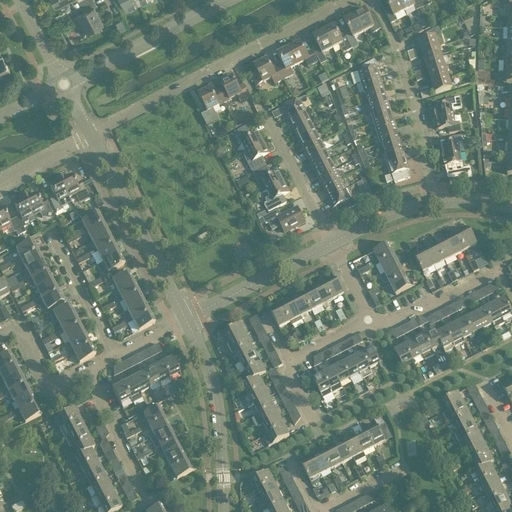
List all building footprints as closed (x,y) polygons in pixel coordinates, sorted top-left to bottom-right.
[(81,7),(94,0),(93,0),(80,0),(79,1),(78,0),(53,0),(56,6),(67,0),(70,0),(76,9),(81,6),(81,7)] [(94,0),(81,7),(84,12),(73,18),(81,35),(103,24),(94,7),(97,6),(94,0)] [(138,3),(136,0),(121,0),(126,9),(138,3)] [(404,12),(397,0),(385,0),(389,8),(384,11),(391,25),(397,22),(394,17),(404,12)] [(422,8),(417,0),(413,0),(411,1),(410,0),(397,0),(404,12),(414,7),(416,11),(421,9),(422,8)] [(427,0),(417,0),(422,8),(423,8),(428,6),(425,1),(427,0)] [(504,20),(511,19),(511,0),(501,0),(501,8),(504,8),(504,20)] [(354,16),(363,34),(370,30),(372,35),(381,30),(376,19),(374,16),(369,19),(364,10),(354,16)] [(363,34),(354,16),(344,21),(350,32),(345,35),(350,46),(356,43),(354,39),(363,34)] [(511,19),(504,20),(503,30),(508,30),(511,30),(511,19)] [(127,30),(123,21),(117,23),(122,33),(127,30)] [(415,27),(416,33),(423,31),(421,25),(415,27)] [(340,38),(333,26),(323,32),(332,50),(338,47),(341,51),(342,53),(342,54),(343,54),(344,54),(345,54),(352,50),(350,46),(345,35),(340,38)] [(427,34),(429,40),(441,36),(438,28),(427,34)] [(332,50),(323,32),(313,37),(319,49),(314,52),(321,66),(327,63),(323,55),(332,50)] [(403,33),(397,36),(401,43),(404,41),(407,40),(403,33)] [(445,47),(441,36),(429,40),(418,44),(422,54),(441,48),(445,47)] [(300,44),(289,50),(298,67),(305,63),(308,68),(317,64),(311,52),(306,55),(300,44)] [(441,48),(422,54),(425,65),(442,59),(440,52),(443,52),(441,48)] [(298,67),(289,50),(277,56),(283,67),(278,69),(284,81),(293,76),(290,71),(298,67)] [(0,52),(0,76),(10,71),(0,52)] [(444,66),(442,59),(425,65),(428,75),(448,68),(447,65),(444,66)] [(284,81),(278,69),(273,72),(267,61),(254,68),(258,74),(252,77),(257,87),(263,84),(264,84),(272,80),(275,86),(284,81)] [(374,62),(374,61),(362,68),(364,72),(358,74),(361,84),(380,79),(374,62)] [(511,63),(504,63),(504,67),(503,74),(511,73),(511,63)] [(449,72),(448,68),(428,75),(432,85),(449,80),(447,73),(449,72)] [(511,73),(503,74),(503,81),(503,85),(511,85),(511,73)] [(218,92),(225,105),(238,98),(241,103),(249,99),(243,87),(238,90),(233,79),(221,85),(224,89),(218,92)] [(380,79),(361,84),(365,95),(383,89),(380,79)] [(451,86),(449,80),(432,85),(435,95),(454,89),(453,85),(451,86)] [(336,92),(340,91),(336,81),(331,83),(334,92),(336,92)] [(344,99),(350,97),(347,88),(341,90),(344,99)] [(386,99),(383,89),(365,95),(368,105),(386,99)] [(225,105),(218,92),(213,95),(210,90),(199,96),(213,124),(219,121),(214,110),(225,105)] [(390,109),(386,99),(368,105),(371,115),(390,109)] [(434,121),(453,117),(452,112),(461,110),(460,99),(442,102),(443,108),(432,110),(434,121)] [(289,123),(306,115),(301,104),(299,100),(282,109),(289,123)] [(390,109),(371,115),(375,126),(393,120),(390,109)] [(311,124),(306,115),(289,123),(294,133),(311,124)] [(455,127),(453,117),(434,121),(436,132),(447,130),(448,135),(460,133),(459,127),(455,127)] [(396,130),(393,120),(375,126),(378,136),(396,130)] [(311,124),(294,133),(299,142),(316,133),(311,124)] [(247,154),(264,145),(259,134),(252,138),(246,127),(232,134),(235,140),(238,146),(242,144),(246,153),(247,154)] [(396,130),(378,136),(381,146),(399,140),(396,130)] [(355,137),(353,132),(350,134),(354,143),(360,141),(357,136),(355,137)] [(321,143),(316,133),(299,142),(304,152),(321,143)] [(440,158),(460,154),(458,144),(462,144),(460,137),(449,139),(450,145),(439,147),(440,158)] [(399,140),(381,146),(385,156),(403,150),(399,140)] [(326,152),(321,143),(304,152),(309,161),(326,152)] [(247,154),(246,153),(243,155),(248,165),(253,175),(266,168),(264,163),(265,163),(262,158),(269,155),(264,145),(247,154)] [(406,160),(403,150),(385,156),(388,166),(406,160)] [(364,151),(361,152),(362,152),(358,154),(362,163),(368,161),(364,151)] [(331,162),(326,152),(309,161),(314,171),(331,162)] [(460,154),(440,158),(442,169),(445,168),(447,180),(472,180),(470,169),(463,170),(460,154)] [(406,160),(388,166),(391,176),(385,178),(387,184),(394,182),(394,184),(410,179),(407,172),(410,171),(406,160)] [(372,171),(368,161),(362,163),(366,173),(372,171)] [(331,162),(314,171),(319,180),(336,171),(331,162)] [(266,168),(253,175),(258,184),(257,185),(263,194),(267,192),(284,183),(279,173),(271,178),(266,168)] [(341,181),(336,171),(319,180),(324,190),(341,181)] [(59,180),(69,199),(75,196),(80,205),(90,200),(88,196),(82,185),(77,187),(71,175),(66,178),(65,177),(59,180)] [(69,199),(59,180),(54,182),(54,184),(49,186),(56,198),(50,201),(57,214),(63,211),(60,204),(69,199)] [(346,191),(341,181),(324,190),(329,199),(346,191)] [(284,183),(267,192),(270,198),(266,200),(268,204),(265,206),(269,213),(286,204),(283,197),(290,193),(284,183)] [(367,186),(364,187),(361,188),(366,202),(373,200),(367,186)] [(350,200),(346,191),(329,199),(334,209),(336,208),(340,216),(357,207),(353,199),(350,200)] [(29,195),(23,198),(33,217),(39,214),(42,219),(51,219),(52,214),(46,203),(41,206),(35,194),(30,196),(29,195)] [(33,217),(23,198),(17,201),(18,202),(13,205),(19,217),(14,219),(22,235),(25,233),(23,229),(25,228),(24,225),(28,223),(27,220),(33,217)] [(0,231),(0,233),(11,227),(15,234),(15,233),(18,237),(22,235),(14,219),(9,222),(2,209),(0,209),(0,231)] [(305,223),(298,209),(282,217),(278,211),(267,217),(263,219),(265,224),(266,226),(269,224),(272,231),(281,227),(285,234),(305,223)] [(263,219),(267,217),(265,213),(257,217),(259,221),(263,219)] [(87,233),(103,225),(97,214),(81,223),(87,233)] [(108,235),(103,225),(87,233),(92,243),(108,235)] [(459,237),(466,252),(477,246),(470,232),(459,237)] [(212,239),(209,233),(198,240),(201,244),(212,239)] [(113,245),(108,235),(92,243),(97,254),(113,245)] [(466,252),(459,237),(448,243),(455,257),(466,252)] [(21,261),(37,253),(31,242),(15,251),(21,261)] [(448,243),(437,248),(445,263),(455,257),(448,243)] [(113,245),(97,254),(102,264),(118,255),(113,245)] [(380,264),(394,257),(389,246),(374,253),(380,264)] [(437,248),(427,254),(434,268),(445,263),(437,248)] [(37,253),(21,261),(26,271),(42,263),(37,253)] [(434,268),(427,254),(416,259),(423,274),(434,268)] [(124,265),(118,255),(102,264),(108,274),(124,265)] [(400,268),(394,257),(380,264),(385,275),(400,268)] [(12,262),(5,266),(7,271),(14,267),(12,262)] [(47,273),(42,263),(26,271),(31,282),(47,273)] [(405,278),(400,268),(385,275),(391,286),(405,278)] [(52,283),(47,273),(31,282),(36,292),(52,283)] [(117,292),(133,284),(127,273),(111,281),(117,292)] [(411,289),(405,278),(391,286),(396,297),(411,289)] [(439,278),(436,279),(441,290),(444,289),(439,278)] [(0,300),(8,296),(0,280),(0,300)] [(326,288),(333,302),(344,296),(337,282),(326,288)] [(15,286),(18,291),(25,287),(22,283),(15,286)] [(52,283),(36,292),(42,302),(58,293),(52,283)] [(133,284),(117,292),(122,302),(138,294),(133,284)] [(496,293),(501,291),(493,285),(489,287),(496,293)] [(18,291),(15,286),(9,290),(11,294),(18,291)] [(333,302),(326,288),(315,293),(322,307),(333,302)] [(58,293),(42,302),(47,312),(63,304),(58,293)] [(322,307),(315,293),(304,299),(312,313),(322,307)] [(473,295),(481,301),(484,299),(477,293),(473,295)] [(143,304),(138,294),(122,302),(127,312),(143,304)] [(476,303),(480,302),(481,301),(473,295),(472,295),(469,297),(476,303)] [(304,299),(294,304),(301,319),(312,313),(304,299)] [(495,305),(502,320),(511,314),(505,300),(495,305)] [(33,303),(26,307),(28,311),(35,308),(33,303)] [(107,307),(109,312),(116,308),(114,303),(107,307)] [(453,305),(461,311),(465,309),(458,303),(457,303),(453,305)] [(148,314),(143,304),(127,312),(132,322),(148,314)] [(301,319),(294,304),(283,310),(290,324),(301,319)] [(453,305),(449,307),(449,308),(457,314),(461,312),(461,311),(453,305)] [(492,325),(495,330),(504,325),(502,320),(495,305),(485,310),(492,325)] [(57,324),(73,316),(68,306),(52,314),(57,324)] [(290,324),(283,310),(272,315),(279,330),(290,324)] [(485,310),(475,315),(482,330),(492,325),(485,310)] [(339,319),(344,316),(341,311),(336,313),(339,319)] [(434,315),(441,322),(445,319),(438,313),(434,315)] [(154,325),(148,314),(132,322),(137,333),(154,325)] [(434,315),(433,316),(430,317),(430,318),(437,324),(441,322),(434,315)] [(482,330),(475,315),(465,321),(473,335),(482,330)] [(73,316),(57,324),(63,334),(79,326),(73,316)] [(254,331),(262,327),(259,321),(257,317),(249,321),(254,331)] [(420,328),(424,326),(417,320),(416,320),(412,322),(420,328)] [(473,335),(465,321),(455,326),(463,340),(473,335)] [(317,330),(323,327),(320,322),(315,325),(317,330)] [(416,330),(420,329),(420,328),(412,322),(408,324),(416,330)] [(79,326),(63,334),(68,345),(84,336),(79,326)] [(230,344),(245,336),(240,326),(225,334),(230,344)] [(455,326),(445,331),(453,345),(463,340),(455,326)] [(262,327),(254,331),(259,341),(267,337),(265,333),(262,327)] [(400,339),(404,336),(396,330),(392,332),(400,339)] [(445,331),(436,336),(441,347),(443,350),(445,353),(448,352),(452,351),(454,347),(453,345),(445,331)] [(434,332),(424,337),(432,352),(441,347),(436,336),(434,332)] [(296,341),(301,338),(298,333),(293,336),(296,341)] [(54,336),(47,339),(49,344),(56,340),(54,336)] [(84,336),(68,345),(73,355),(89,346),(84,336)] [(250,346),(245,336),(230,344),(227,346),(232,355),(235,354),(250,346)] [(269,340),(267,337),(259,341),(264,351),(272,347),(269,340)] [(432,352),(424,337),(414,342),(422,357),(422,356),(425,361),(434,356),(432,352)] [(422,357),(414,342),(404,347),(412,362),(422,357)] [(95,357),(89,346),(73,355),(79,365),(95,357)] [(255,356),(250,346),(235,354),(240,363),(255,356)] [(272,347),(264,351),(269,361),(277,356),(275,352),(275,353),(272,347)] [(412,362),(404,347),(394,353),(402,367),(412,362)] [(362,355),(369,370),(379,365),(372,350),(362,355)] [(0,373),(14,366),(9,355),(0,359),(0,373)] [(369,370),(362,355),(352,360),(360,375),(369,370)] [(255,356),(240,363),(245,373),(261,365),(255,356)] [(279,360),(277,356),(269,361),(274,370),(274,371),(275,370),(283,366),(282,366),(279,360)] [(172,359),(162,364),(169,379),(179,374),(172,359)] [(352,360),(342,365),(350,380),(360,375),(352,360)] [(162,364),(152,369),(159,384),(169,379),(162,364)] [(245,373),(250,383),(259,379),(266,375),(261,365),(245,373)] [(342,365),(332,370),(340,385),(350,380),(342,365)] [(14,366),(0,373),(0,378),(3,384),(19,376),(14,366)] [(438,366),(432,369),(435,375),(436,375),(441,372),(438,366)] [(152,369),(142,374),(150,389),(159,384),(152,369)] [(274,371),(274,370),(267,374),(272,384),(279,376),(278,375),(275,370),(274,371)] [(340,385),(332,370),(322,375),(333,395),(342,390),(340,385)] [(142,374),(132,379),(140,394),(150,389),(142,374)] [(333,395),(322,375),(312,380),(323,400),(333,395)] [(25,386),(19,376),(3,384),(8,395),(25,386)] [(279,376),(272,384),(277,394),(283,386),(280,380),(281,380),(279,376)] [(140,394),(132,379),(122,384),(130,399),(132,405),(142,400),(139,395),(140,394)] [(250,383),(243,386),(248,396),(264,389),(259,379),(250,383)] [(130,399),(122,384),(112,389),(120,405),(130,399)] [(25,386),(8,395),(14,405),(30,396),(25,386)] [(283,386),(277,394),(282,403),(289,396),(287,392),(286,392),(283,386)] [(264,389),(248,396),(253,406),(269,398),(264,389)] [(448,412),(463,404),(457,394),(442,402),(448,412)] [(35,406),(30,396),(14,405),(19,415),(35,406)] [(291,399),(289,396),(282,403),(287,413),(293,406),(290,400),(291,399)] [(274,408),(269,398),(253,406),(258,416),(259,416),(274,408)] [(463,404),(448,412),(448,413),(443,415),(448,425),(453,422),(468,414),(463,404)] [(35,406),(19,415),(24,425),(40,417),(35,406)] [(87,415),(93,407),(93,406),(85,410),(87,415)] [(297,412),(293,406),(287,413),(293,423),(299,415),(297,411),(297,412)] [(87,415),(89,419),(95,411),(96,411),(93,407),(87,415)] [(149,427),(163,419),(158,408),(143,416),(149,427)] [(259,416),(258,416),(253,419),(258,428),(263,425),(264,426),(279,418),(274,408),(259,416)] [(63,427),(79,419),(73,409),(58,417),(63,427)] [(473,424),(468,414),(453,422),(458,432),(473,424)] [(4,418),(6,423),(14,419),(11,415),(4,418)] [(301,419),(299,415),(293,423),(295,427),(301,419)] [(284,427),(279,418),(264,426),(268,435),(269,435),(284,427)] [(84,429),(79,419),(63,427),(59,430),(64,439),(84,429)] [(169,430),(163,419),(149,427),(154,437),(169,430)] [(97,434),(103,427),(102,423),(101,423),(95,431),(97,435),(97,434)] [(473,424),(458,432),(453,435),(458,444),(463,442),(478,434),(473,424)] [(106,431),(103,427),(97,434),(97,435),(99,439),(105,431),(106,431)] [(269,435),(268,435),(263,438),(268,448),(289,437),(284,427),(269,435)] [(378,428),(367,434),(374,448),(385,443),(378,428)] [(89,439),(84,429),(64,439),(69,449),(73,447),(89,439)] [(154,437),(149,440),(155,451),(160,448),(174,441),(169,430),(154,437)] [(374,448),(367,434),(356,440),(364,454),(374,448)] [(478,434),(463,442),(468,451),(483,444),(478,434)] [(89,439),(73,447),(78,456),(79,456),(90,450),(90,451),(94,449),(89,439)] [(356,440),(345,445),(353,459),(355,464),(366,459),(363,454),(364,454),(356,440)] [(174,441),(160,448),(165,459),(179,451),(174,441)] [(483,444),(468,451),(473,461),(488,453),(483,444)] [(353,459),(345,445),(335,450),(342,465),(353,459)] [(104,456),(106,460),(112,452),(110,448),(104,456)] [(79,456),(78,456),(75,458),(80,468),(95,460),(90,451),(90,450),(79,456)] [(335,450),(324,456),(332,470),(342,465),(335,450)] [(179,451),(165,459),(170,470),(185,462),(179,451)] [(493,464),(488,453),(473,461),(478,471),(489,465),(493,464)] [(324,456),(313,461),(321,476),(332,470),(324,456)] [(95,460),(80,468),(85,478),(100,470),(95,460)] [(313,461),(302,467),(311,484),(322,479),(321,476),(313,461)] [(185,462),(170,470),(176,481),(190,473),(185,462)] [(478,471),(474,473),(479,483),(494,475),(489,465),(478,471)] [(116,479),(122,472),(120,467),(114,475),(116,479)] [(100,470),(85,478),(90,488),(105,480),(100,470)] [(258,491),(273,483),(268,473),(253,481),(258,491)] [(494,475),(479,483),(484,492),(499,485),(494,475)] [(110,490),(105,480),(90,488),(95,498),(110,490)] [(273,483),(258,491),(259,491),(253,494),(257,504),(278,493),(273,483)] [(394,483),(383,489),(386,495),(397,489),(394,483)] [(333,485),(328,488),(331,495),(336,492),(333,485)] [(499,485),(484,492),(489,502),(504,494),(499,485)] [(132,491),(130,487),(124,495),(126,499),(133,491),(132,491)] [(115,499),(110,490),(95,498),(100,507),(115,499)] [(380,500),(385,498),(377,492),(372,494),(380,500)] [(283,503),(278,493),(257,504),(261,511),(265,511),(269,511),(269,510),(283,503)] [(494,511),(509,504),(504,494),(489,502),(494,511)] [(115,499),(100,507),(102,511),(115,511),(120,510),(115,499)] [(361,500),(357,502),(365,508),(368,506),(361,500)] [(365,508),(357,502),(353,504),(360,510),(365,508)] [(22,503),(11,508),(12,511),(19,511),(25,509),(22,503)] [(288,511),(283,503),(269,510),(269,511),(288,511)]
